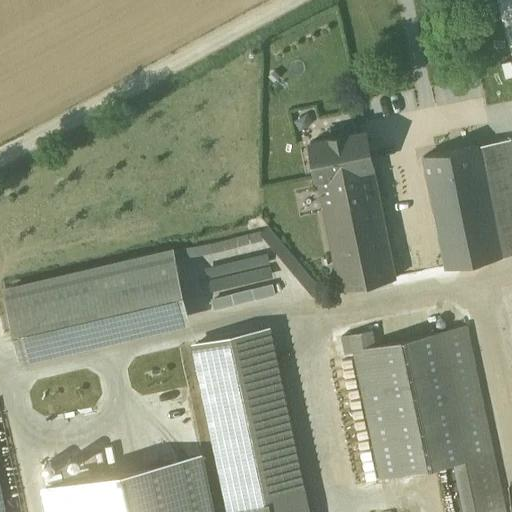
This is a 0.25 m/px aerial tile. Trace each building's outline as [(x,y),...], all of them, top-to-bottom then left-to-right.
[(344,134),(332,137),(332,138),(312,142),(310,142),(310,144),(317,176),(317,178),(373,167),(374,166),(373,164),(367,133),(367,132),(367,130),(365,131),(345,135),(344,134)] [(511,144),(511,138),(478,145),(483,169),(511,163),(511,144)] [(477,146),(424,156),(447,268),(501,256),(495,228),(483,169),(478,145),(476,145),(477,146)] [(511,163),(483,169),(495,228),(511,224),(511,163)] [(373,167),(318,178),(321,191),(319,192),(320,196),(322,195),(341,289),(395,278),(373,167)] [(511,224),(495,228),(501,256),(511,254),(511,224)] [(206,243),(210,264),(205,265),(210,289),(274,275),(265,231),(206,243)] [(171,252),(7,290),(20,344),(184,305),(171,252)] [(505,511),(466,325),(439,331),(466,459),(456,461),(467,511),(505,511)] [(267,328),(196,343),(231,509),(302,493),(267,328)] [(372,329),(342,336),(346,353),(354,351),(354,349),(375,344),(372,329)] [(375,344),(354,349),(354,351),(380,477),(456,461),(466,459),(439,331),(375,344)] [(49,511),(218,511),(206,452),(44,483),(49,511)] [(0,511),(9,511),(0,459),(0,511)]
